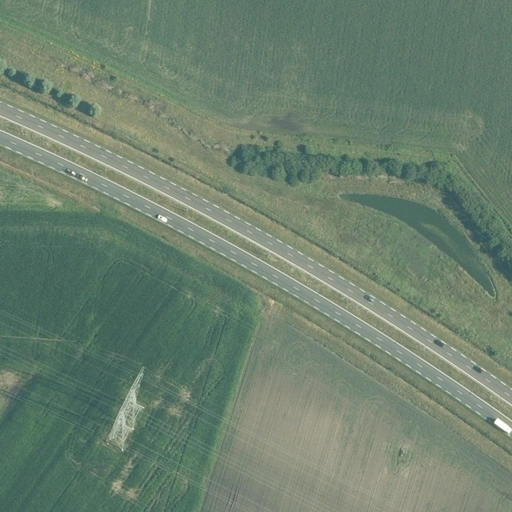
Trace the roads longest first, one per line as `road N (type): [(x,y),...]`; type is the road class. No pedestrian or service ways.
road 1 (primary): [(0,137),(214,242),(511,430)]
road 2 (primary): [(511,398),(226,220),(0,110)]
